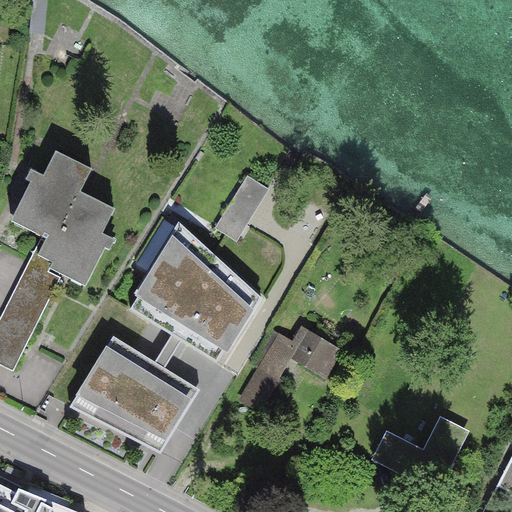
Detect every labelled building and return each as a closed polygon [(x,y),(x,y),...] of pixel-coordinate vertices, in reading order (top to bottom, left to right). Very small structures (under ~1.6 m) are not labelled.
[(16,222),(44,236),(0,322),(0,365),(14,373),(63,277),(86,288),(113,236),(105,232),(116,209),(82,192),(94,167),(54,147),(16,222)] [(272,190),(248,175),(216,228),(240,242),(272,190)] [(264,296),(181,224),(132,311),(224,364),(264,296)] [(322,333),(301,365),(331,384),(352,352),(322,333)] [(282,335),(240,406),(261,418),(303,347),(282,335)] [(202,388),(115,338),(75,406),(162,456),(202,388)] [(443,498),(474,434),(444,420),(428,453),(392,435),(377,466),(443,498)] [(511,460),(496,493),(511,500),(511,460)] [(17,492),(0,483),(0,511),(78,511),(20,489),(17,492)]
